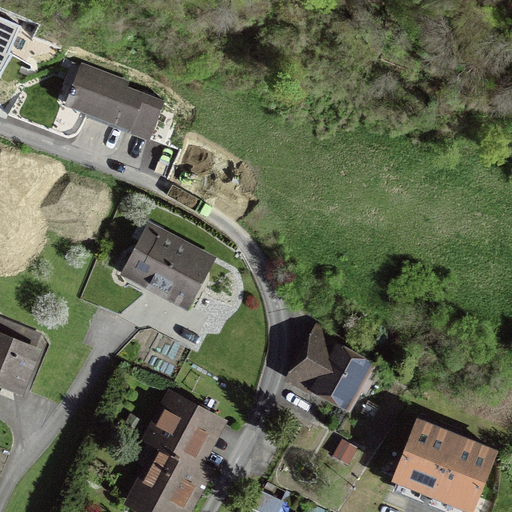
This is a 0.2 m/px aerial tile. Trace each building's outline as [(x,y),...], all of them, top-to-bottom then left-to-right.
[(9,52),(20,26),(0,17),(0,75),(12,54),(9,52)] [(84,66),(75,89),(72,87),(70,91),(74,92),(70,100),(89,108),(87,115),(149,139),(156,118),(157,118),(159,113),(163,101),(127,87),(128,83),(84,66)] [(173,119),(159,113),(157,118),(156,118),(149,139),(163,144),(173,119)] [(137,252),(141,254),(134,268),(148,275),(145,281),(186,304),(202,274),(199,273),(207,258),(160,233),(153,247),(143,241),(137,252)] [(33,348),(39,334),(0,317),(0,383),(18,391),(36,349),(33,348)] [(341,341),(321,330),(297,373),(348,402),(367,368),(335,350),(341,341)] [(185,511),(209,470),(191,461),(215,418),(172,395),(149,439),(163,446),(131,504),(147,511),(185,511)] [(469,508),(471,509),(476,497),(494,451),(418,421),(394,478),(469,508)] [(467,511),(511,511),(476,497),(471,509),(469,508),(467,511)]
